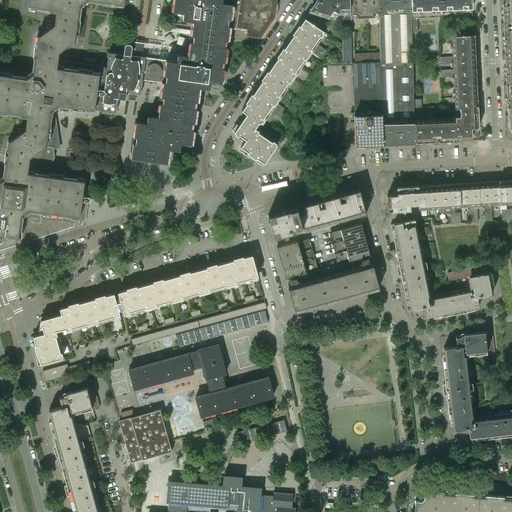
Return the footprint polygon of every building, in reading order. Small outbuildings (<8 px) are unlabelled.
[(0,112),(22,116),(27,116),(27,118),(26,125),(25,129),(10,140),(7,140),(5,155),(6,155),(4,163),(4,169),(0,168),(0,243),(2,243),(42,230),(79,218),(79,215),(81,203),(82,194),(84,181),(70,179),(70,178),(69,178),(69,179),(56,177),(56,176),(55,176),(55,177),(41,175),(42,174),(41,174),(40,175),(27,174),(27,172),(26,172),(26,174),(27,174),(26,176),(21,175),(22,171),(27,172),(28,167),(29,159),(48,161),(49,162),(50,161),(51,161),(52,161),(52,160),(53,160),(53,159),(54,158),(54,157),(54,156),(53,149),(53,146),(52,146),(53,143),(58,142),(53,110),(51,107),(52,107),(54,105),(94,111),(94,109),(100,110),(100,111),(116,113),(118,99),(125,99),(126,92),(129,93),(136,94),(140,94),(142,79),(163,82),(158,117),(147,116),(146,123),(135,121),(130,158),(146,161),(146,163),(150,163),(151,161),(167,163),(169,149),(179,151),(181,143),(191,145),(199,87),(205,88),(205,89),(210,89),(210,82),(221,84),(224,68),(225,62),(227,47),(227,41),(229,27),(236,28),(237,28),(239,28),(240,28),(246,29),(246,36),(249,37),(257,38),(259,38),(260,38),(274,18),(276,4),(276,0),(176,0),(176,4),(173,4),(172,11),(183,13),(182,20),(186,21),(186,20),(193,21),(191,36),(193,36),(193,42),(190,42),(188,56),(181,56),(182,55),(178,55),(178,54),(160,51),(159,60),(145,58),(145,57),(141,57),(142,48),(135,47),(134,56),(130,55),(132,46),(130,44),(126,44),(124,45),(123,54),(108,52),(106,67),(100,66),(99,66),(97,66),(96,65),(57,60),(59,52),(73,41),(76,42),(77,35),(79,19),(81,6),(81,2),(83,0),(88,1),(101,3),(116,5),(123,6),(123,0),(28,0),(28,7),(36,8),(49,10),(56,11),(56,12),(54,24),(40,36),(37,35),(31,77),(12,74),(0,72),(0,112)] [(316,0),(309,11),(340,20),(339,14),(343,14),(343,20),(349,20),(349,13),(348,0),(316,0)] [(377,0),(348,0),(349,13),(349,14),(355,13),(355,17),(373,16),(373,12),(378,12),(377,0)] [(396,66),(393,0),(377,0),(378,12),(379,52),(380,61),(380,66),(396,66)] [(411,32),(411,22),(411,18),(410,0),(393,0),(396,66),(412,65),(411,32)] [(442,17),(440,0),(410,0),(411,18),(417,18),(442,17)] [(472,16),(471,0),(440,0),(442,17),(472,16)] [(511,0),(503,0),(504,3),(504,5),(502,5),(502,10),(504,10),(511,10),(511,0)] [(511,10),(504,10),(502,10),(503,23),(500,23),(500,29),(503,28),(503,41),(506,41),(511,40),(511,10)] [(323,31),(304,18),(289,41),(307,54),(309,51),(321,59),(327,51),(315,43),(323,31)] [(475,66),(475,58),(477,58),(477,53),(475,53),(474,45),(472,45),(472,34),(451,35),(452,56),(452,64),(453,69),(453,72),(473,71),(473,66),(475,66)] [(346,38),(342,38),(343,63),(351,63),(351,38),(346,38)] [(511,40),(506,41),(503,41),(504,54),(502,54),(502,59),(504,59),(505,73),(507,73),(511,73),(511,40)] [(307,54),(289,41),(273,65),(291,77),(307,54)] [(354,53),(354,62),(380,61),(379,52),(354,53)] [(452,64),(452,56),(439,57),(440,64),(452,64)] [(383,145),(381,119),(381,114),(363,114),(363,99),(381,99),(380,66),(380,61),(354,62),(352,63),(354,115),(355,146),(383,145)] [(291,77),(273,65),(257,87),(276,100),(291,77)] [(414,143),(414,120),(413,99),(412,65),(396,66),(380,66),(381,99),(381,114),(381,119),(383,145),(414,143)] [(453,77),(453,72),(453,69),(440,70),(440,77),(453,77)] [(479,88),(479,83),(476,83),(476,75),(473,75),(473,71),(453,72),(453,77),(454,102),(475,101),(474,96),(477,96),(476,88),(479,88)] [(511,73),(507,73),(505,73),(506,85),(503,85),(503,90),(506,90),(506,102),(509,102),(511,102),(511,73)] [(276,100),(257,87),(241,111),(246,114),(258,122),(260,123),(263,118),(269,122),(274,114),(277,116),(283,108),(274,102),(276,100)] [(422,119),(421,99),(413,99),(414,120),(422,119)] [(475,101),(454,102),(454,108),(459,108),(459,118),(455,118),(455,138),(471,138),(471,127),(478,127),(478,119),(480,119),(480,114),(478,114),(477,106),(475,106),(475,101)] [(435,119),(434,106),(426,106),(427,119),(435,119)] [(239,135),(245,140),(253,129),(254,129),(258,122),(246,114),(237,127),(242,130),(239,135)] [(427,119),(422,119),(414,120),(414,143),(433,142),(433,144),(438,144),(438,142),(446,141),(446,139),(455,138),(455,118),(435,119),(427,119)] [(253,129),(245,140),(240,147),(264,163),(276,145),(254,129),(253,129)] [(491,179),(486,179),(486,181),(478,182),(480,205),(483,204),(484,221),(492,221),(491,204),(510,203),(509,182),(499,183),(499,180),(491,181),(491,179)] [(470,180),(465,180),(465,183),(457,183),(458,186),(448,186),(449,207),(469,205),(470,222),(477,221),(476,205),(480,205),(478,182),(471,182),(470,180)] [(435,185),(427,185),(427,188),(418,188),(417,186),(418,204),(418,209),(449,207),(448,186),(448,184),(440,184),(440,182),(435,182),(435,185)] [(396,187),(396,189),(397,195),(386,195),(387,211),(400,210),(400,218),(408,218),(408,205),(418,204),(417,186),(410,186),(409,184),(404,184),(404,187),(396,187)] [(378,286),(367,244),(361,223),(358,211),(364,209),(359,190),(295,207),(296,208),(290,210),(289,209),(267,215),(288,289),(294,309),(378,286)] [(501,210),(501,220),(511,219),(511,209),(501,210)] [(460,212),(449,213),(450,223),(460,223),(460,212)] [(419,245),(416,228),(421,227),(420,223),(415,224),(414,219),(390,224),(393,240),(396,239),(398,249),(419,245)] [(419,245),(398,249),(400,258),(397,259),(398,264),(401,280),(404,279),(406,289),(424,286),(427,285),(423,264),(419,245)] [(252,255),(224,262),(230,284),(244,280),(258,276),(252,255)] [(224,262),(198,270),(203,291),(230,284),(224,262)] [(429,297),(429,300),(430,302),(428,302),(430,316),(478,307),(476,296),(492,293),(486,265),(447,273),(448,280),(470,276),(473,293),(471,294),(470,289),(429,297)] [(198,270),(171,277),(177,299),(203,291),(198,270)] [(171,277),(144,285),(150,306),(177,299),(171,277)] [(144,285),(117,292),(123,314),(150,306),(144,285)] [(424,286),(406,289),(410,309),(425,306),(428,317),(430,316),(428,302),(424,286)] [(114,293),(86,301),(92,322),(119,315),(114,293)] [(86,301),(59,308),(61,314),(60,314),(64,328),(65,330),(92,322),(86,301)] [(265,301),(130,339),(132,345),(261,310),(266,308),(265,301)] [(264,310),(175,335),(178,347),(267,322),(264,310)] [(40,320),(40,323),(41,325),(44,333),(53,330),(54,331),(64,328),(60,314),(40,320)] [(53,330),(44,333),(32,336),(40,364),(61,358),(54,331),(53,330)] [(456,346),(443,347),(445,367),(464,365),(462,349),(464,349),(465,353),(475,352),(475,354),(486,353),(487,357),(494,356),(491,331),(455,335),(456,346)] [(190,352),(128,369),(134,389),(192,373),(191,369),(202,366),(209,393),(195,397),(200,416),(273,396),(267,376),(225,388),(221,374),(225,373),(217,344),(198,349),(198,350),(195,351),(193,347),(189,348),(190,352)] [(67,364),(42,371),(45,381),(92,368),(89,360),(68,367),(67,364)] [(464,365),(445,367),(447,378),(444,378),(445,395),(446,399),(449,399),(450,408),(447,408),(447,409),(468,407),(471,407),(467,365),(464,365)] [(94,386),(87,388),(92,409),(99,407),(94,386)] [(84,446),(83,442),(80,443),(80,441),(79,441),(75,424),(72,424),(67,408),(70,407),(71,412),(81,409),(81,412),(92,409),(87,388),(58,396),(61,406),(48,410),(51,419),(49,420),(52,431),(54,430),(57,439),(54,440),(60,462),(63,461),(67,477),(64,478),(71,502),(74,501),(76,511),(98,511),(97,503),(92,486),(95,486),(93,480),(90,480),(81,447),(84,446)] [(470,421),(468,407),(447,409),(449,420),(451,419),(452,429),(468,428),(469,438),(494,435),(492,417),(472,419),(472,421),(470,421)] [(120,420),(119,421),(127,451),(130,460),(130,462),(130,463),(132,462),(171,451),(168,441),(168,440),(160,409),(120,420)] [(511,411),(492,414),(492,417),(494,435),(505,434),(505,437),(511,436),(511,411)] [(283,419),(236,432),(239,444),(287,431),(283,419)] [(294,511),(295,508),(296,508),(296,507),(291,507),(292,494),(293,494),(293,493),(273,492),(273,496),(260,495),(260,494),(261,494),(262,489),(260,489),(260,488),(240,486),(241,477),(224,475),(223,485),(168,481),(166,502),(168,502),(167,511),(294,511)] [(446,511),(448,491),(436,490),(436,493),(424,492),(423,499),(422,499),(422,500),(421,500),(415,500),(414,511),(411,511),(446,511)] [(477,511),(479,494),(448,491),(446,511),(477,511)] [(507,511),(509,497),(479,494),(477,511),(507,511)]
